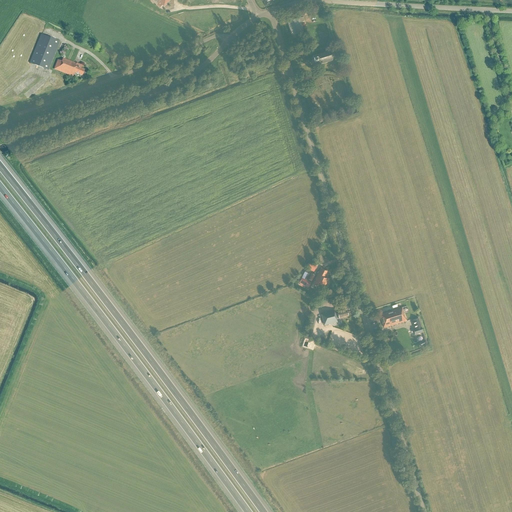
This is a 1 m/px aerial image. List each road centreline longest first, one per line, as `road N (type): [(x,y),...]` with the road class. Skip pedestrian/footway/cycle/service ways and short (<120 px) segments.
road 1 (tertiary): [(423,511),(270,12)]
road 2 (motorway): [(262,511),(0,166)]
road 3 (motorway): [(0,187),(247,511)]
road 4 (tertiary): [(0,150),(168,88),(227,40)]
road 5 (residential): [(4,119),(218,35),(227,40)]
road 6 (tertiary): [(333,1),(511,11)]
